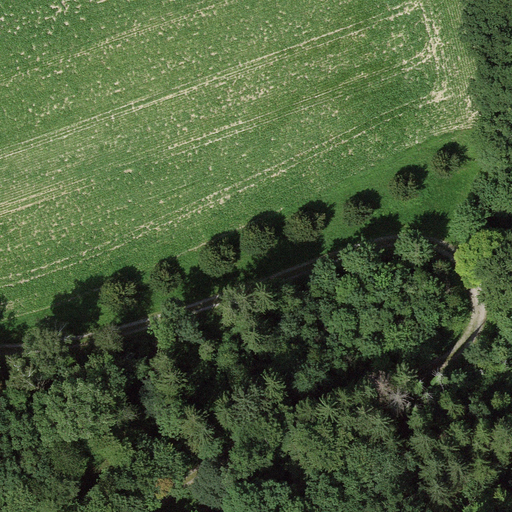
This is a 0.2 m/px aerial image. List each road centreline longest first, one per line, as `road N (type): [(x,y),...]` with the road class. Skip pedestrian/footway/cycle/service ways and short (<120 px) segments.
road 1 (track): [(511,231),(452,244),(391,236),(83,340),(0,346)]
road 2 (track): [(130,511),(259,431),(438,362),(473,339),(484,309),(478,277),(452,244)]
